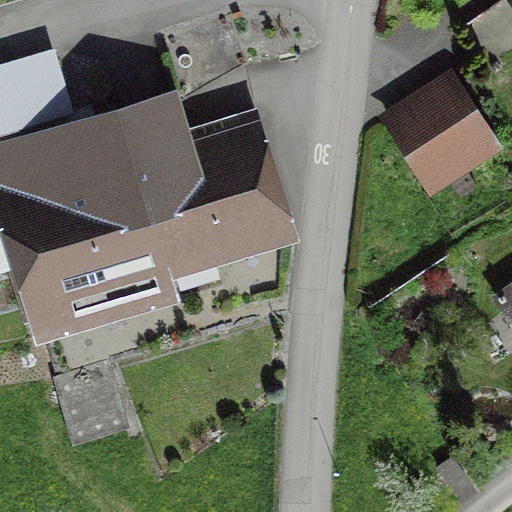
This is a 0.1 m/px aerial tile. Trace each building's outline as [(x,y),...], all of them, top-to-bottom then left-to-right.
[(0,143),(75,123),(53,47),(0,61),(0,143)] [(468,88),(392,136),(429,196),(506,148),(468,88)] [(120,110),(158,250),(287,213),(262,125),(197,143),(183,92),(120,110)] [(158,250),(120,110),(75,123),(0,143),(0,170),(33,285),(158,250)] [(115,379),(70,392),(80,428),(125,415),(115,379)]
